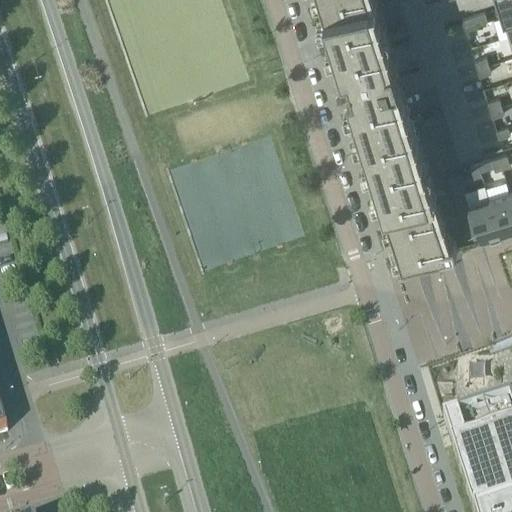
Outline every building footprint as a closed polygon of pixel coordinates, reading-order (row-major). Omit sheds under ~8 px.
[(319,0),(321,5),(324,16),(329,33),(333,45),(338,61),(342,74),(348,72),(354,90),(348,92),(348,93),(348,94),(351,103),(354,112),(360,132),(363,140),(369,161),(372,169),(378,190),(381,198),(388,219),(393,235),(396,248),(401,264),(402,266),(448,252),(456,249),(453,239),(444,241),(439,223),(442,222),(442,220),(438,221),(430,194),(433,193),(433,192),(429,193),(421,166),(425,164),(424,163),(420,164),(412,137),(416,136),(415,134),(411,136),(403,108),(407,107),(406,106),(403,107),(394,79),(400,78),(393,56),(387,58),(370,3),(369,0),(319,0)] [(511,0),(499,0),(504,16),(511,13),(511,0)] [(473,16),(475,24),(487,20),(485,13),(473,16)] [(464,27),(475,24),(473,16),(462,20),(464,27)] [(486,57),(475,61),(477,69),(489,65),(486,57)] [(489,65),(477,69),(479,76),(491,73),(489,65)] [(499,99),(487,102),(490,110),(501,106),(499,99)] [(501,106),(490,110),(492,118),(504,114),(501,106)] [(508,127),(496,131),(499,138),(510,135),(508,127)] [(507,155),(499,157),(502,169),(510,166),(507,155)] [(499,157),(491,160),(495,171),(502,169),(499,157)] [(478,164),(470,166),(474,178),(482,175),(478,164)] [(489,198),(500,233),(511,229),(511,199),(510,192),(489,198)] [(478,240),(500,233),(489,198),(467,205),(478,240)] [(467,412),(443,419),(451,447),(471,511),(511,511),(511,397),(507,399),(499,402),(489,405),(472,410),(467,412)]
